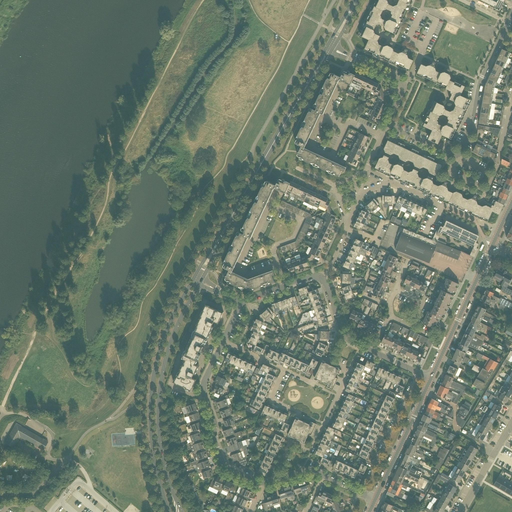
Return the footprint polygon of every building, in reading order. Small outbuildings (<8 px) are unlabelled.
[(377,0),(374,7),(368,21),(365,20),(363,25),(365,27),(361,36),(369,40),(365,48),(375,53),(389,60),(388,62),(394,65),(395,62),(404,67),(403,69),(408,72),(413,61),(409,58),(407,55),(408,54),(407,53),(407,51),(408,51),(408,50),(407,50),(407,49),(406,49),(405,49),(405,50),(404,52),(403,51),(402,52),(398,54),(394,51),(393,48),(393,47),(392,46),(393,44),(393,43),(392,43),(392,42),(391,42),(390,42),(390,43),(389,45),(388,44),(387,45),(384,47),(379,45),(378,41),(380,36),(375,34),(374,30),(376,26),(380,24),(384,26),(386,30),(394,34),(399,24),(401,25),(404,20),(401,19),(409,0),(377,0)] [(491,0),(489,6),(493,8),(493,7),(494,7),(494,9),(498,0),(491,0)] [(499,11),(504,2),(499,0),(498,0),(494,9),(494,8),(499,11)] [(508,58),(511,53),(502,49),(500,54),(508,58)] [(511,60),(508,58),(500,54),(497,59),(506,63),(509,64),(511,60)] [(504,68),(506,63),(497,59),(495,64),(504,68)] [(426,116),(428,117),(424,127),(432,130),(428,139),(438,144),(442,135),(451,139),(455,129),(462,115),(464,116),(467,110),(465,109),(469,99),(461,95),(465,87),(454,83),(450,81),(451,78),(450,74),(450,73),(449,73),(450,71),(450,70),(450,69),(449,69),(448,69),(447,69),(447,70),(446,71),(445,71),(444,72),(441,73),(436,71),(435,68),(436,66),(434,66),(435,64),(435,63),(435,62),(434,62),(433,62),(433,63),(432,63),(432,65),(430,64),(430,65),(426,66),(421,64),(416,75),(421,77),(422,75),(432,80),(431,82),(436,85),(437,82),(447,87),(452,89),(450,91),(452,95),(450,100),(453,101),(454,102),(456,106),(454,109),(454,110),(450,112),(445,109),(444,106),(441,105),(435,102),(431,112),(429,110),(426,116)] [(495,64),(494,66),(493,69),(501,73),(504,68),(495,64)] [(499,78),(501,73),(493,69),(491,74),(499,78)] [(344,71),(343,72),(341,77),(332,73),(330,74),(330,75),(329,75),(327,76),(327,77),(327,78),(323,88),(321,89),(319,93),(320,94),(315,104),(314,104),(313,106),(314,107),(317,108),(316,110),(321,112),(321,111),(324,112),(326,108),(330,99),(338,84),(339,81),(343,82),(345,83),(350,86),(352,83),(351,82),(355,75),(350,73),(349,72),(348,71),(347,71),(346,72),(344,71)] [(356,74),(355,75),(351,82),(352,83),(356,85),(360,76),(356,74)] [(491,74),(490,76),(488,79),(497,83),(500,84),(502,79),(499,78),(491,74)] [(356,85),(355,88),(359,90),(361,87),(365,78),(360,76),(356,85)] [(365,89),(369,80),(365,78),(361,87),(365,89)] [(497,83),(488,79),(486,84),(495,88),(497,83)] [(374,82),(369,80),(365,89),(370,91),(374,82)] [(378,97),(384,95),(381,88),(378,86),(379,84),(374,82),(370,91),(378,95),(378,97)] [(495,88),(486,84),(485,86),(484,91),(496,93),(497,94),(498,89),(495,88)] [(375,106),(384,110),(387,105),(385,104),(386,101),(384,95),(378,97),(379,98),(375,106)] [(382,115),(384,110),(375,106),(373,110),(373,111),(382,115)] [(346,168),(346,167),(343,166),(343,167),(338,165),(339,164),(333,161),(332,162),(323,158),(323,157),(317,154),(316,155),(307,151),(304,149),(306,144),(305,144),(306,141),(310,132),(312,132),(315,126),(313,125),(318,116),(319,117),(321,113),(320,113),(321,112),(316,110),(316,111),(310,108),(309,109),(308,110),(309,112),(304,121),(303,122),(301,126),(301,127),(297,137),(296,137),(295,139),(295,140),(296,141),(295,142),(296,144),(301,146),(297,155),(298,157),(299,157),(299,158),(300,160),(301,160),(302,160),(312,164),(313,166),(317,168),(318,167),(328,172),(328,173),(333,175),(334,174),(339,177),(342,171),(344,172),(346,168)] [(380,120),(382,115),(373,111),(373,110),(371,109),(368,114),(371,115),(370,118),(375,121),(376,118),(380,120)] [(496,136),(498,137),(501,129),(496,128),(494,132),(494,133),(493,135),(496,136)] [(368,137),(359,133),(357,137),(366,142),(368,137)] [(364,146),(366,142),(357,137),(355,142),(364,146)] [(487,148),(488,145),(490,140),(485,138),(483,142),(482,145),(478,154),(482,156),(487,148)] [(434,159),(428,156),(427,159),(403,147),(404,145),(399,143),(398,145),(388,140),(384,149),(385,153),(390,155),(394,154),(399,156),(400,159),(405,162),(409,161),(413,163),(415,166),(420,169),(423,168),(428,170),(429,173),(435,176),(438,174),(442,166),(432,161),(434,159)] [(477,143),(473,152),(478,154),(482,145),(483,142),(478,140),(477,143)] [(362,151),(364,146),(355,142),(353,147),(362,151)] [(482,156),(487,159),(492,150),(493,148),(493,147),(488,145),(487,148),(482,156)] [(360,156),(362,151),(353,147),(351,152),(360,156)] [(487,159),(496,163),(497,157),(495,156),(497,151),(498,150),(493,148),(492,150),(487,159)] [(358,160),(360,156),(351,152),(349,156),(358,160)] [(349,156),(346,161),(355,165),(358,160),(349,156)] [(511,159),(504,156),(502,159),(510,163),(511,163),(511,164),(511,159)] [(379,159),(375,167),(386,172),(400,178),(399,181),(401,182),(407,171),(404,170),(403,167),(398,164),(394,165),(390,163),(388,160),(383,157),(379,159)] [(401,182),(404,184),(405,181),(415,186),(429,192),(428,195),(431,196),(436,185),(434,184),(432,180),(427,178),(423,179),(419,177),(418,173),(412,171),(409,172),(407,171),(401,182)] [(500,172),(499,175),(502,176),(506,178),(511,180),(511,172),(510,171),(508,176),(500,172)] [(511,186),(511,180),(506,178),(502,176),(501,177),(500,180),(499,180),(511,186)] [(280,191),(285,193),(285,194),(285,193),(290,183),(285,181),(285,180),(283,179),(282,179),(281,180),(280,179),(278,180),(276,185),(267,181),(266,182),(265,183),(264,183),(263,183),(262,185),(262,186),(258,196),(256,196),(254,201),(255,202),(250,212),(249,212),(247,216),(248,218),(243,227),(242,228),(241,229),(241,231),(244,232),(243,234),(248,237),(249,234),(252,236),(254,232),(252,232),(257,222),(258,223),(261,217),(260,216),(264,207),(265,207),(273,192),(274,189),(275,189),(278,190),(280,191)] [(503,187),(511,191),(511,187),(511,186),(499,180),(500,180),(498,180),(498,183),(504,186),(503,187)] [(285,193),(290,195),(291,193),(295,184),(291,181),(290,183),(285,193)] [(445,182),(444,184),(443,184),(442,185),(438,186),(436,185),(431,196),(434,197),(435,195),(445,199),(444,199),(446,200),(449,202),(449,201),(459,206),(458,208),(460,210),(465,199),(463,198),(462,194),(457,191),(453,193),(450,192),(448,191),(447,187),(447,186),(446,185),(447,184),(447,183),(447,182),(446,182),(446,181),(445,182)] [(290,195),(294,197),(296,195),(300,186),(295,184),(291,193),(290,195)] [(299,200),(305,188),(300,186),(296,195),(294,197),(299,200)] [(499,188),(499,189),(497,188),(497,190),(508,196),(511,191),(503,187),(503,189),(499,188)] [(309,190),(305,188),(299,200),(304,202),(305,199),(309,190)] [(310,189),(309,190),(305,199),(304,202),(309,204),(314,192),(312,191),(312,190),(310,189)] [(499,197),(506,200),(508,196),(497,190),(496,192),(495,197),(498,198),(499,197)] [(309,204),(313,206),(314,206),(319,195),(314,192),(309,204)] [(382,195),(382,196),(378,196),(381,203),(385,203),(385,204),(388,204),(389,194),(385,194),(385,195),(382,195)] [(399,197),(395,197),(395,196),(392,196),(392,194),(389,194),(388,204),(392,205),(392,204),(396,204),(399,197)] [(318,207),(319,206),(323,197),(319,195),(314,206),(318,207)] [(405,199),(403,198),(404,197),(400,195),(399,197),(396,204),(399,205),(398,207),(400,209),(401,206),(405,199)] [(476,199),(477,197),(477,196),(476,196),(476,195),(475,195),(474,196),(473,198),(472,198),(472,199),(471,198),(468,200),(465,199),(460,210),(463,211),(464,209),(476,214),(489,220),(492,212),(499,215),(504,205),(494,200),(492,205),(491,207),(486,205),(482,207),(480,205),(478,205),(476,201),(477,200),(476,199)] [(375,199),(374,198),(372,200),(371,199),(369,201),(376,209),(378,207),(378,206),(381,203),(378,196),(375,199)] [(495,197),(493,196),(492,199),(494,200),(504,205),(506,200),(499,197),(498,198),(495,197)] [(327,211),(331,210),(329,205),(330,202),(327,201),(328,199),(323,197),(319,206),(327,209),(327,211)] [(410,202),(408,201),(409,199),(405,198),(405,199),(401,206),(404,208),(403,210),(406,211),(407,209),(410,202)] [(416,204),(414,203),(414,202),(411,200),(410,202),(407,209),(410,210),(409,212),(411,214),(412,212),(416,204)] [(362,210),(369,214),(372,211),(373,212),(376,209),(369,201),(366,204),(367,205),(365,207),(366,207),(362,210)] [(421,207),(419,206),(420,205),(416,203),(416,204),(412,212),(415,213),(414,215),(417,216),(418,214),(421,207)] [(420,218),(423,219),(427,209),(425,208),(425,207),(422,205),(421,207),(418,214),(421,216),(420,218)] [(333,225),(336,220),(334,219),(335,216),(333,215),(331,210),(327,211),(328,213),(325,220),(333,225)] [(371,215),(369,214),(362,210),(361,212),(360,212),(358,215),(359,216),(367,219),(368,216),(370,217),(371,215)] [(367,220),(367,219),(359,216),(358,218),(357,217),(355,221),(357,222),(364,225),(365,222),(367,223),(369,220),(367,220)] [(322,219),(320,224),(331,229),(333,225),(325,220),(322,219)] [(441,227),(440,227),(439,230),(437,229),(433,238),(438,240),(442,230),(474,246),(470,255),(470,256),(474,258),(478,249),(477,248),(478,245),(478,244),(478,243),(476,243),(479,236),(446,221),(443,227),(442,226),(441,226),(441,227)] [(357,222),(356,223),(355,223),(353,226),(362,230),(363,228),(365,228),(366,226),(364,225),(357,222)] [(317,229),(320,230),(329,234),(331,229),(320,224),(317,229)] [(461,251),(441,243),(404,228),(397,246),(395,245),(394,248),(396,249),(395,250),(429,264),(434,251),(458,260),(461,252),(470,256),(470,255),(461,251)] [(327,239),(329,234),(320,230),(318,234),(327,239)] [(229,270),(227,273),(225,279),(225,280),(227,281),(227,282),(227,283),(229,284),(230,284),(240,288),(240,289),(242,290),(243,290),(244,288),(248,290),(249,290),(249,291),(251,292),(252,291),(253,290),(263,286),(264,287),(268,285),(269,284),(274,282),(272,276),(275,275),(273,270),(270,271),(270,273),(266,274),(265,273),(259,275),(259,277),(249,280),(249,279),(248,279),(245,277),(244,279),(232,273),(234,268),(233,268),(238,256),(240,256),(243,250),(241,249),(246,240),(247,240),(249,237),(248,237),(243,234),(238,232),(237,232),(236,234),(236,235),(232,245),(230,245),(229,250),(229,251),(224,261),(223,261),(222,263),(223,264),(224,264),(223,266),(223,267),(229,270)] [(316,239),(325,243),(327,239),(318,234),(316,233),(313,238),(316,239)] [(323,248),(325,243),(316,239),(314,244),(323,248)] [(365,246),(366,243),(356,239),(355,241),(354,241),(352,244),(354,245),(361,248),(362,245),(365,246)] [(321,252),(323,248),(314,244),(312,248),(321,252)] [(359,253),(360,250),(362,251),(363,249),(361,248),(354,245),(353,247),(351,246),(350,250),(351,250),(358,254),(359,253)] [(312,260),(315,255),(318,257),(321,252),(312,248),(308,255),(312,260)] [(357,256),(359,257),(361,254),(359,253),(358,254),(351,250),(350,252),(349,252),(347,255),(348,256),(356,259),(357,256)] [(309,266),(308,262),(312,260),(308,255),(301,258),(304,267),(309,266)] [(399,259),(390,255),(389,258),(386,256),(385,258),(396,264),(399,259)] [(290,258),(291,262),(295,271),(299,269),(296,260),(295,256),(290,258)] [(355,261),(357,262),(358,260),(356,259),(348,256),(348,258),(346,257),(345,261),(346,261),(353,265),(353,264),(355,261)] [(296,260),(299,269),(304,267),(301,258),(296,260)] [(385,264),(394,268),(396,264),(385,258),(384,260),(387,262),(385,264)] [(351,270),(352,267),(354,268),(356,265),(353,264),(353,265),(346,261),(345,263),(344,263),(342,266),(344,267),(351,270)] [(295,271),(291,262),(286,263),(283,265),(284,269),(288,268),(290,273),(295,271)] [(380,268),(392,274),(392,273),(394,268),(385,264),(384,267),(381,266),(380,268)] [(344,267),(343,271),(343,274),(341,274),(341,277),(351,278),(351,274),(351,270),(344,267)] [(389,278),(390,278),(392,274),(380,268),(379,270),(382,271),(381,274),(383,275),(389,278)] [(508,284),(511,276),(506,273),(507,272),(503,270),(502,272),(498,270),(494,278),(501,282),(499,284),(502,286),(504,282),(508,284)] [(404,284),(406,285),(409,286),(414,275),(411,273),(410,276),(408,275),(404,284)] [(389,284),(391,279),(390,278),(389,278),(383,275),(381,280),(380,280),(390,284),(389,284)] [(409,286),(411,287),(413,289),(419,277),(414,275),(409,286)] [(351,281),(351,278),(341,277),(341,281),(342,281),(342,283),(343,283),(343,288),(350,285),(350,281),(351,281)] [(413,289),(416,290),(418,291),(424,279),(422,278),(419,277),(413,289)] [(454,295),(459,284),(447,278),(442,290),(454,295)] [(378,285),(387,289),(389,284),(390,285),(390,284),(380,280),(381,280),(378,279),(377,281),(379,282),(378,285)] [(418,291),(421,292),(423,293),(429,282),(424,279),(418,291)] [(352,291),(351,288),(353,287),(352,284),(350,285),(343,288),(342,288),(343,290),(342,291),(343,295),(345,294),(352,291)] [(378,285),(375,284),(373,289),(385,294),(387,289),(378,285)] [(300,296),(308,293),(309,293),(309,292),(308,289),(310,288),(309,286),(308,286),(298,290),(300,296)] [(506,289),(503,287),(501,290),(511,296),(511,290),(507,288),(506,289)] [(308,299),(310,298),(318,295),(317,293),(318,293),(317,289),(309,292),(309,293),(308,293),(309,296),(307,296),(308,299)] [(374,295),(382,299),(385,294),(373,289),(372,291),(375,292),(374,295)] [(494,293),(486,289),(484,294),(496,301),(498,302),(511,309),(511,306),(511,303),(501,297),(500,299),(493,295),(494,293)] [(344,296),(345,300),(354,297),(353,294),(355,293),(354,290),(352,291),(345,294),(345,296),(344,296)] [(448,307),(454,295),(442,290),(437,301),(448,307)] [(496,301),(484,294),(481,299),(482,301),(491,306),(493,303),(495,304),(496,302),(496,301)] [(310,305),(312,304),(320,301),(319,299),(320,299),(319,295),(318,295),(310,298),(311,301),(309,302),(310,305)] [(299,306),(295,296),(293,297),(292,296),(289,297),(289,298),(292,306),(295,305),(296,307),(299,306)] [(283,299),(283,300),(286,308),(289,307),(290,309),(293,308),(292,306),(289,298),(287,299),(287,298),(283,299)] [(277,301),(278,302),(281,310),(284,309),(284,311),(287,310),(286,308),(283,300),(281,301),(281,300),(277,301)] [(322,307),(321,305),(322,304),(321,301),(320,301),(312,304),(313,307),(311,308),(312,310),(314,310),(322,307)] [(437,301),(437,302),(431,313),(440,317),(443,318),(448,307),(437,301)] [(272,305),(275,312),(278,311),(279,313),(281,312),(281,310),(278,302),(276,303),(275,302),(272,303),(272,305)] [(218,309),(218,310),(205,305),(203,310),(205,311),(197,328),(210,335),(214,327),(212,326),(214,322),(218,324),(224,312),(218,309)] [(272,315),(275,312),(272,305),(269,308),(269,307),(267,309),(266,308),(263,310),(270,318),(273,315),(272,315)] [(494,320),(495,317),(492,315),(485,311),(486,309),(482,307),(478,305),(476,311),(491,319),(494,320)] [(324,312),(323,310),(324,310),(323,306),(322,307),(314,310),(315,313),(313,313),(314,316),(316,315),(324,312)] [(353,310),(349,319),(350,319),(354,321),(359,310),(357,309),(356,311),(353,310)] [(260,316),(257,319),(264,322),(267,320),(270,318),(263,310),(260,313),(261,314),(259,316),(260,316)] [(362,311),(359,310),(354,321),(359,323),(361,319),(363,315),(361,313),(362,311)] [(423,323),(427,325),(434,328),(440,317),(431,313),(428,311),(423,323)] [(489,322),(491,319),(476,311),(473,316),(481,320),(482,318),(489,322)] [(326,318),(325,316),(326,316),(325,312),(324,312),(316,315),(317,318),(315,319),(316,322),(318,321),(326,318)] [(489,331),(490,327),(480,322),(481,320),(473,316),(471,322),(489,331)] [(357,327),(362,330),(367,318),(365,317),(364,320),(361,319),(359,323),(357,328),(357,327)] [(327,318),(326,318),(318,321),(319,324),(317,325),(318,328),(320,327),(328,324),(327,322),(328,321),(327,318)] [(370,320),(367,318),(362,330),(367,332),(371,323),(368,322),(370,320)] [(257,319),(256,319),(255,321),(254,321),(252,324),(254,325),(261,328),(263,325),(265,326),(266,323),(264,322),(257,319)] [(372,334),(377,323),(375,322),(373,324),(371,323),(367,332),(372,334)] [(471,322),(468,327),(475,331),(476,331),(477,329),(487,334),(489,331),(471,322)] [(319,331),(319,334),(329,335),(330,331),(328,331),(328,329),(328,324),(320,327),(320,331),(319,331)] [(262,331),(263,329),(261,328),(254,325),(253,327),(252,326),(250,330),(254,332),(259,334),(259,333),(260,330),(262,331)] [(475,331),(468,327),(466,332),(473,336),(483,342),(486,336),(481,334),(480,336),(474,333),(475,331)] [(197,328),(194,335),(193,338),(191,338),(186,349),(189,350),(186,351),(183,357),(184,357),(183,359),(186,360),(196,365),(201,355),(198,354),(199,351),(201,352),(203,347),(201,346),(203,343),(206,344),(210,335),(197,328)] [(264,335),(259,333),(259,334),(254,332),(253,333),(252,333),(250,336),(251,337),(259,340),(260,337),(262,338),(264,335)] [(386,332),(381,343),(384,344),(384,346),(386,347),(386,345),(390,337),(388,335),(389,333),(386,332)] [(473,336),(466,332),(463,338),(476,345),(476,344),(477,345),(481,347),(483,342),(473,336)] [(329,335),(319,334),(319,338),(320,338),(320,342),(327,345),(327,341),(328,341),(328,338),(329,339),(329,335)] [(391,334),(390,337),(386,345),(391,347),(396,336),(391,334)] [(399,338),(396,336),(391,347),(396,350),(400,341),(397,340),(399,338)] [(256,345),(256,346),(258,342),(260,343),(261,341),(259,340),(251,337),(250,339),(249,338),(248,342),(255,345),(256,345)] [(430,348),(433,341),(426,338),(423,343),(426,344),(425,346),(430,348)] [(468,347),(468,348),(469,345),(470,345),(476,349),(477,345),(476,344),(476,345),(463,338),(460,344),(468,347)] [(400,341),(396,350),(401,352),(405,343),(405,342),(406,341),(404,340),(402,342),(400,341)] [(328,346),(327,345),(320,342),(318,345),(316,344),(315,346),(317,347),(325,351),(325,349),(327,350),(328,346)] [(400,354),(405,356),(405,357),(409,348),(410,345),(405,342),(405,343),(401,352),(400,354)] [(472,356),(474,354),(472,353),(469,351),(467,351),(469,348),(468,348),(468,347),(460,344),(458,349),(466,353),(472,356)] [(264,349),(256,346),(256,345),(255,345),(254,348),(252,347),(251,350),(260,354),(261,352),(263,353),(264,349)] [(405,357),(405,356),(410,359),(415,348),(413,346),(411,349),(409,348),(405,357)] [(271,347),(267,357),(269,358),(268,359),(272,361),(273,359),(276,352),(273,351),(274,348),(271,347)] [(312,352),(322,357),(323,354),(324,355),(326,351),(325,351),(317,347),(315,351),(313,350),(312,352)] [(410,359),(415,361),(414,361),(419,352),(416,351),(417,349),(415,348),(410,359)] [(464,356),(466,353),(458,349),(453,360),(455,361),(461,364),(462,361),(468,363),(470,359),(464,356)] [(277,350),(276,352),(273,359),(275,360),(274,362),(277,363),(279,360),(282,355),(281,354),(279,353),(280,351),(277,350)] [(281,361),(280,362),(284,364),(284,363),(288,355),(284,354),(285,352),(283,351),(281,354),(282,355),(279,360),(281,361)] [(420,363),(422,358),(425,352),(422,351),(421,354),(419,352),(414,361),(415,361),(420,363)] [(229,352),(225,361),(228,362),(227,364),(229,365),(230,363),(234,356),(232,355),(232,354),(229,352)] [(284,363),(286,364),(286,365),(289,367),(290,365),(293,358),(290,357),(291,354),(289,353),(288,355),(284,363)] [(239,358),(237,358),(238,356),(234,355),(234,356),(230,363),(233,365),(232,367),(235,368),(236,366),(239,358)] [(479,374),(488,378),(489,376),(497,363),(491,359),(483,355),(482,357),(488,360),(483,369),(477,366),(475,371),(479,373),(479,374)] [(290,365),(292,366),(291,367),(295,369),(295,368),(299,361),(299,360),(296,359),(297,357),(294,356),(293,358),(290,365)] [(243,360),(243,359),(240,357),(239,358),(236,366),(239,367),(238,369),(240,370),(241,368),(245,361),(243,360)] [(295,368),(297,369),(297,370),(300,372),(301,370),(304,363),(301,362),(302,360),(300,358),(299,360),(299,361),(295,368)] [(313,358),(309,365),(310,366),(309,366),(312,368),(310,373),(312,374),(314,371),(318,362),(316,361),(317,359),(313,358)] [(373,370),(374,370),(375,367),(374,366),(375,364),(365,359),(364,362),(366,363),(365,366),(366,367),(371,369),(373,370)] [(184,365),(182,364),(179,370),(181,370),(178,378),(176,377),(173,382),(186,388),(186,389),(191,392),(196,380),(192,378),(194,373),(196,374),(199,366),(196,365),(186,360),(184,363),(185,364),(184,365)] [(245,360),(245,361),(241,368),(244,370),(243,372),(246,373),(247,371),(250,363),(248,363),(249,361),(245,360)] [(301,370),(303,371),(302,373),(306,374),(308,368),(309,366),(310,366),(309,365),(307,364),(308,362),(305,361),(304,363),(301,370)] [(328,385),(327,387),(333,390),(338,379),(335,377),(337,373),(339,369),(322,361),(314,378),(328,385)] [(252,376),(256,366),(254,365),(254,364),(251,362),(250,363),(247,371),(250,372),(249,375),(252,376)] [(364,369),(366,367),(365,366),(357,362),(355,366),(357,366),(356,368),(363,372),(365,373),(366,370),(364,369)] [(259,369),(267,373),(268,373),(269,370),(272,371),(273,369),(263,364),(262,366),(261,366),(259,369)] [(459,367),(453,365),(452,367),(450,365),(447,372),(455,376),(456,373),(458,369),(459,367)] [(382,378),(385,370),(386,369),(383,367),(382,369),(380,368),(375,377),(378,378),(379,376),(382,378)] [(362,375),(363,372),(356,368),(355,368),(353,371),(354,372),(353,374),(361,377),(363,378),(364,376),(362,375)] [(391,373),(392,372),(388,370),(387,371),(385,370),(382,378),(381,380),(384,381),(385,379),(387,380),(391,373)] [(390,381),(393,383),(396,375),(397,374),(393,372),(393,374),(391,373),(387,380),(386,382),(389,384),(390,381)] [(272,382),(273,380),(274,380),(276,377),(268,373),(267,373),(266,376),(264,375),(263,377),(265,378),(272,382)] [(352,377),(351,379),(358,383),(360,384),(361,381),(359,380),(361,377),(353,374),(352,373),(350,377),(352,377)] [(453,378),(446,374),(443,380),(462,389),(465,390),(466,387),(461,385),(452,381),(453,378)] [(482,389),(485,383),(488,378),(479,374),(476,379),(473,385),(480,388),(482,389)] [(218,376),(215,382),(221,385),(224,386),(227,380),(229,381),(230,378),(224,375),(222,378),(218,376)] [(395,384),(398,385),(398,384),(399,385),(402,377),(399,375),(398,376),(396,375),(393,383),(392,385),(394,386),(395,384)] [(272,382),(265,378),(263,381),(261,380),(260,383),(262,384),(270,387),(271,385),(272,386),(273,382),(272,382)] [(348,382),(349,383),(348,385),(355,388),(358,389),(359,387),(357,386),(358,383),(351,379),(349,379),(348,382)] [(461,391),(462,389),(443,380),(441,386),(448,389),(450,386),(457,390),(457,389),(461,391)] [(270,387),(262,384),(261,387),(259,386),(258,388),(260,389),(267,393),(268,391),(269,391),(271,388),(270,387)] [(346,388),(345,391),(355,395),(356,392),(354,391),(355,388),(348,385),(347,384),(345,388),(346,388)] [(394,393),(395,393),(398,395),(399,393),(401,395),(404,387),(399,385),(398,384),(398,385),(394,393)] [(215,385),(213,391),(222,396),(225,390),(227,391),(228,389),(228,388),(224,386),(221,385),(220,388),(215,385)] [(457,395),(452,392),(448,391),(449,389),(448,389),(441,386),(439,390),(456,398),(454,403),(457,404),(461,395),(459,394),(458,394),(457,395)] [(499,392),(509,398),(511,392),(505,388),(502,386),(499,392)] [(267,393),(260,389),(258,392),(256,391),(255,394),(257,395),(265,398),(265,396),(267,397),(268,393),(267,393)] [(446,397),(452,399),(451,401),(454,403),(456,398),(439,390),(437,395),(445,399),(446,397)] [(491,394),(486,392),(485,394),(489,397),(495,400),(496,398),(496,397),(491,394)] [(496,397),(496,398),(506,403),(509,398),(499,392),(496,397)] [(348,396),(346,396),(345,399),(346,400),(353,403),(355,400),(357,401),(358,398),(349,394),(348,396)] [(219,409),(224,407),(228,405),(226,399),(229,399),(227,395),(220,398),(221,401),(217,403),(219,409)] [(255,400),(262,403),(263,402),(264,402),(266,399),(265,398),(257,395),(256,398),(254,397),(252,399),(255,400)] [(394,402),(396,399),(387,395),(385,398),(383,397),(382,399),(384,400),(392,404),(393,402),(394,402)] [(491,409),(499,413),(502,408),(501,407),(503,405),(495,400),(489,397),(487,400),(491,402),(488,407),(489,407),(491,409)] [(448,407),(431,398),(429,403),(444,410),(445,410),(447,411),(448,407)] [(260,407),(262,408),(263,404),(262,403),(255,400),(253,403),(251,402),(250,405),(259,409),(260,407)] [(342,405),(344,405),(351,409),(352,406),(354,407),(355,404),(353,403),(346,400),(345,402),(344,401),(342,405)] [(392,404),(384,400),(383,403),(381,402),(380,405),(382,406),(389,409),(390,407),(391,408),(393,404),(392,404)] [(189,402),(182,405),(184,408),(186,407),(188,413),(193,411),(197,410),(195,403),(190,405),(189,402)] [(435,409),(443,412),(444,410),(429,403),(428,407),(435,410),(435,409)] [(225,410),(220,412),(222,418),(227,416),(232,414),(230,408),(232,408),(231,404),(228,405),(224,407),(225,410)] [(457,422),(457,425),(459,426),(463,420),(470,409),(463,404),(462,405),(461,406),(461,407),(460,408),(461,409),(457,416),(460,418),(457,422)] [(265,405),(265,406),(262,413),(261,415),(263,416),(264,414),(267,415),(268,415),(271,408),(272,407),(268,405),(268,406),(265,405)] [(351,409),(344,405),(343,407),(341,406),(340,410),(341,411),(348,414),(350,411),(352,412),(353,410),(351,409)] [(379,411),(387,415),(388,413),(389,413),(390,410),(389,409),(382,406),(380,409),(378,408),(377,410),(379,411)] [(441,415),(439,414),(434,412),(435,410),(428,407),(426,411),(440,418),(440,417),(441,415)] [(485,413),(495,419),(499,413),(491,409),(489,407),(485,413)] [(273,409),(271,408),(268,415),(267,415),(267,417),(269,418),(270,416),(273,418),(277,411),(277,409),(274,408),(273,409)] [(282,413),(283,412),(279,410),(279,411),(277,411),(273,418),(272,420),(275,421),(275,419),(279,420),(282,413)] [(201,419),(198,412),(194,414),(193,411),(188,413),(185,414),(187,417),(185,417),(187,423),(191,422),(194,421),(201,419)] [(338,416),(346,419),(347,417),(349,418),(350,415),(348,414),(341,411),(340,412),(339,412),(337,416),(338,416)] [(387,415),(379,411),(378,414),(376,413),(375,416),(377,417),(384,420),(385,418),(386,419),(388,415),(387,415)] [(426,411),(424,415),(431,418),(432,417),(439,420),(442,422),(443,419),(440,417),(440,418),(426,411)] [(223,421),(225,427),(227,427),(226,427),(233,424),(234,424),(235,423),(234,420),(238,419),(238,418),(237,412),(232,414),(227,416),(228,419),(223,421)] [(280,424),(281,422),(284,423),(284,422),(285,420),(288,414),(285,413),(284,414),(282,413),(279,420),(278,422),(280,424)] [(492,424),(495,419),(485,413),(482,418),(492,424)] [(442,424),(440,422),(440,424),(439,424),(431,420),(432,418),(431,418),(424,415),(421,420),(438,427),(440,428),(442,424)] [(335,421),(336,422),(336,421),(343,425),(345,426),(348,421),(346,420),(346,419),(338,416),(338,418),(336,417),(335,421)] [(381,426),(382,426),(382,424),(384,424),(385,421),(384,420),(377,417),(375,420),(373,419),(372,421),(374,422),(381,426)] [(311,436),(316,424),(317,424),(311,422),(309,424),(296,418),(288,435),(305,443),(307,437),(308,434),(311,436)] [(479,424),(482,425),(481,425),(489,430),(492,424),(482,418),(479,424)] [(428,426),(437,430),(438,427),(421,420),(419,425),(428,429),(429,428),(427,427),(428,426)] [(202,428),(200,422),(195,424),(194,421),(191,422),(187,423),(188,427),(186,427),(188,433),(192,432),(194,431),(202,428)] [(336,422),(335,423),(334,423),(332,426),(341,430),(342,428),(344,429),(345,426),(343,425),(336,421),(336,422)] [(287,424),(284,422),(284,423),(283,425),(281,428),(280,431),(284,432),(284,431),(287,432),(289,428),(290,425),(291,423),(288,422),(287,424)] [(372,428),(379,431),(380,429),(381,430),(383,426),(382,426),(381,426),(374,422),(373,425),(371,424),(369,427),(372,428)] [(20,437),(39,448),(43,450),(48,442),(16,423),(5,443),(14,448),(20,437)] [(225,437),(230,436),(234,434),(232,428),(235,427),(234,424),(233,424),(226,427),(227,427),(227,429),(223,431),(225,437)] [(428,429),(419,425),(417,430),(433,437),(437,438),(438,436),(426,430),(427,429),(428,429)] [(486,435),(489,430),(481,425),(478,431),(486,435)] [(338,431),(329,426),(328,429),(326,428),(325,432),(326,432),(333,436),(335,432),(337,433),(338,431)] [(379,431),(372,428),(370,431),(368,430),(367,432),(369,433),(376,437),(377,435),(379,435),(380,432),(379,431)] [(417,430),(415,434),(423,438),(424,438),(431,442),(431,441),(435,443),(437,439),(437,438),(433,437),(417,430)] [(197,440),(202,439),(200,432),(195,434),(194,431),(192,432),(188,433),(187,434),(190,443),(192,442),(197,440)] [(453,440),(456,436),(446,431),(444,436),(453,440)] [(465,434),(467,435),(478,442),(480,439),(483,441),(486,435),(478,431),(475,436),(469,433),(468,433),(466,432),(465,434)] [(326,432),(325,434),(324,434),(322,437),(323,438),(331,441),(332,438),(334,439),(335,437),(333,436),(326,432)] [(231,438),(226,440),(228,446),(238,443),(236,437),(238,436),(237,433),(234,434),(230,436),(231,438)] [(374,442),(375,440),(376,441),(378,437),(376,437),(369,433),(368,436),(365,435),(364,438),(366,439),(374,442)] [(283,441),(284,438),(276,434),(274,437),(272,436),(271,438),(273,439),(281,443),(282,441),(283,441)] [(419,448),(423,438),(415,434),(410,444),(419,448)] [(331,441),(323,438),(322,440),(321,439),(320,443),(321,443),(328,447),(329,444),(332,445),(333,442),(331,441)] [(269,444),(271,445),(278,448),(279,446),(280,447),(282,443),(281,443),(273,439),(272,442),(270,441),(269,444)] [(371,448),(372,446),(373,446),(375,443),(374,442),(366,439),(365,442),(363,441),(362,443),(364,444),(371,448)] [(191,445),(191,446),(190,446),(192,452),(196,451),(200,449),(205,448),(203,441),(198,443),(197,440),(192,442),(190,443),(189,443),(189,445),(191,445)] [(228,446),(230,452),(235,451),(236,453),(243,451),(242,448),(240,449),(238,443),(228,446)] [(328,447),(321,443),(320,445),(319,445),(317,448),(318,449),(326,452),(327,449),(329,450),(330,448),(328,447)] [(369,453),(370,451),(371,452),(373,448),(371,448),(364,444),(362,447),(360,446),(359,449),(361,450),(369,453)] [(421,449),(419,448),(410,444),(408,449),(422,455),(424,452),(420,450),(421,449)] [(266,449),(268,450),(276,453),(276,452),(278,452),(279,449),(278,448),(271,445),(269,447),(267,447),(266,449)] [(478,450),(471,445),(468,451),(467,451),(475,455),(478,450)] [(449,450),(447,449),(444,448),(444,447),(443,449),(441,448),(437,456),(440,458),(444,460),(449,450)] [(208,457),(206,450),(201,452),(200,449),(196,451),(192,452),(195,461),(199,460),(202,459),(208,457)] [(322,457),(323,457),(324,455),(326,456),(328,453),(326,452),(318,449),(317,451),(316,450),(314,453),(322,457)] [(421,458),(422,455),(408,449),(405,454),(417,460),(417,459),(419,457),(421,458)] [(462,455),(472,461),(475,455),(467,451),(468,451),(465,449),(462,455)] [(276,453),(268,450),(267,453),(265,452),(263,455),(266,455),(273,459),(274,457),(275,458),(277,454),(276,453)] [(356,454),(366,459),(367,457),(368,457),(370,454),(369,453),(361,450),(360,453),(358,452),(356,454)] [(236,453),(231,455),(234,461),(238,460),(240,463),(247,460),(243,451),(236,453)] [(405,454),(403,460),(419,468),(420,468),(420,466),(419,465),(421,461),(417,459),(417,460),(405,454)] [(261,460),(263,461),(270,464),(271,462),(273,463),(274,459),(273,459),(266,455),(264,458),(262,457),(261,460)] [(459,460),(461,462),(468,466),(472,461),(462,455),(459,460)] [(331,461),(323,457),(322,457),(321,460),(319,459),(318,462),(327,466),(328,464),(329,464),(331,461)] [(337,458),(333,467),(335,468),(335,470),(338,471),(339,470),(342,463),(339,461),(340,459),(337,458)] [(197,464),(196,465),(198,470),(201,469),(205,468),(210,466),(208,460),(203,462),(202,459),(199,460),(195,461),(197,464)] [(399,467),(420,476),(422,478),(424,474),(422,473),(424,469),(420,468),(419,468),(403,460),(399,467)] [(272,465),(270,464),(263,461),(262,464),(260,463),(258,465),(260,466),(261,466),(268,470),(269,468),(270,469),(272,465)] [(339,470),(341,471),(340,472),(344,474),(344,473),(348,465),(345,464),(346,462),(343,461),(342,463),(339,470)] [(362,462),(358,470),(358,471),(364,474),(367,466),(365,465),(366,464),(362,462)] [(465,472),(468,466),(461,462),(458,467),(465,472)] [(344,473),(346,474),(346,475),(349,476),(350,475),(353,468),(350,467),(351,464),(349,463),(348,465),(344,473)] [(257,469),(256,471),(265,476),(266,473),(268,474),(269,470),(268,470),(261,466),(260,466),(259,470),(257,469)] [(355,479),(358,471),(358,470),(356,469),(357,467),(354,466),(353,468),(350,475),(352,476),(351,477),(355,479)] [(417,482),(420,476),(399,467),(396,473),(404,477),(406,473),(408,474),(407,477),(417,482)] [(462,477),(465,472),(458,467),(455,473),(462,477)] [(213,475),(211,469),(206,471),(205,468),(201,469),(198,470),(199,473),(202,473),(204,479),(213,475)] [(401,484),(404,477),(396,473),(393,480),(401,484)] [(452,478),(459,483),(462,477),(455,473),(452,478)] [(448,483),(449,480),(441,476),(438,474),(434,482),(437,484),(440,479),(448,483)] [(222,484),(224,479),(218,476),(216,481),(213,480),(208,490),(217,494),(219,490),(220,488),(222,484)] [(493,485),(499,489),(504,480),(499,477),(493,485)] [(233,483),(227,480),(225,485),(222,484),(220,488),(219,490),(222,492),(223,490),(229,492),(233,483)] [(402,487),(406,489),(407,487),(401,484),(393,480),(391,484),(401,488),(402,487)] [(504,480),(499,489),(505,492),(510,483),(504,480)] [(309,493),(312,492),(309,484),(306,485),(305,481),(299,483),(302,492),(308,490),(309,493)] [(299,483),(293,485),(296,494),(302,492),(299,483)] [(454,494),(457,488),(449,483),(447,486),(448,486),(446,490),(454,494)] [(390,487),(404,494),(405,492),(400,490),(401,488),(391,484),(390,487)] [(293,495),(290,486),(284,488),(287,497),(293,495)] [(390,487),(388,491),(402,498),(404,494),(390,487)] [(244,496),(249,498),(251,492),(245,489),(242,488),(240,494),(237,493),(236,496),(238,497),(238,496),(243,499),(244,496)] [(284,488),(278,490),(281,499),(287,497),(284,488)] [(451,499),(454,494),(446,490),(444,488),(441,493),(443,495),(451,499)] [(320,492),(317,499),(325,502),(329,493),(324,491),(323,493),(320,492)] [(334,496),(329,493),(325,502),(332,506),(333,508),(338,506),(336,499),(333,498),(334,496)] [(280,503),(276,494),(270,496),(274,505),(280,503)] [(440,500),(447,505),(451,499),(443,495),(440,500)] [(245,507),(247,501),(243,499),(238,496),(238,497),(236,496),(232,504),(234,505),(239,507),(240,505),(245,507)] [(263,504),(265,511),(268,510),(268,507),(274,505),(270,496),(264,498),(266,503),(263,504)] [(413,503),(418,505),(420,502),(418,500),(418,501),(414,499),(408,496),(406,500),(413,503)] [(440,500),(437,499),(434,504),(444,510),(447,505),(440,500)] [(399,511),(401,509),(385,502),(382,508),(390,511),(391,509),(397,511),(399,511)]
